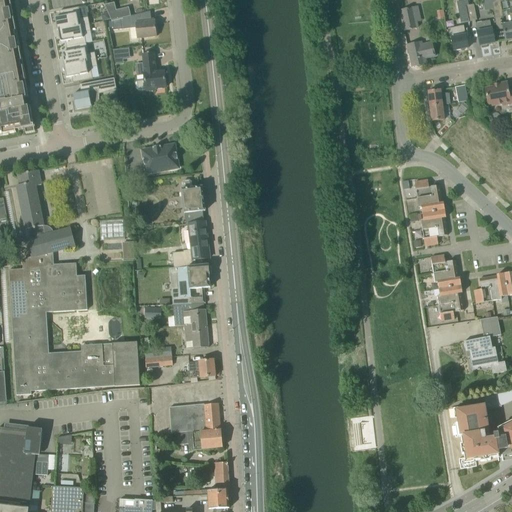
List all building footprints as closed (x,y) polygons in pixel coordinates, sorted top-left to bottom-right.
[(0,0),(0,129),(2,130),(3,135),(16,132),(16,131),(34,127),(30,107),(26,107),(24,99),(29,98),(24,73),(19,74),(18,68),(17,62),(22,61),(19,43),(13,44),(11,32),(16,31),(14,22),(9,23),(8,17),(13,16),(10,0),(7,0),(5,0),(4,0),(0,0)] [(469,22),(466,6),(469,5),(468,1),(457,3),(461,24),(469,22)] [(493,3),(495,19),(503,18),(500,2),(495,3),(493,3)] [(112,21),(120,19),(131,17),(129,7),(117,10),(114,4),(105,6),(112,21)] [(469,22),(477,21),(474,4),(469,5),(466,6),(469,22)] [(61,17),(57,18),(55,18),(57,30),(63,29),(89,24),(88,18),(81,19),(79,8),(60,11),(61,17)] [(413,8),(400,11),(404,31),(418,28),(417,23),(413,8)] [(511,10),(509,11),(511,24),(503,26),(505,41),(511,39),(511,10)] [(120,19),(121,19),(120,19),(122,30),(136,28),(138,39),(156,37),(155,21),(151,21),(150,12),(131,17),(120,19)] [(490,20),(482,22),(475,23),(480,46),(482,45),(482,47),(487,46),(487,44),(495,43),(493,36),(495,35),(494,30),(492,31),(490,20)] [(89,24),(63,29),(57,30),(58,31),(59,31),(60,36),(59,36),(60,40),(61,42),(63,42),(65,42),(66,47),(86,43),(84,32),(91,31),(89,24)] [(451,39),(454,51),(468,48),(463,26),(448,29),(450,39),(451,39)] [(422,45),(421,42),(407,45),(412,67),(426,64),(425,57),(434,55),(434,57),(435,57),(432,43),(422,45)] [(67,52),(65,53),(62,53),(64,59),(63,59),(64,66),(70,65),(96,60),(95,53),(88,54),(86,43),(66,47),(67,52)] [(154,53),(143,54),(144,64),(146,81),(137,81),(137,82),(138,91),(146,90),(146,91),(156,90),(156,89),(166,88),(165,72),(156,73),(154,53)] [(96,60),(70,65),(64,66),(66,78),(72,77),(73,83),(93,79),(91,68),(97,67),(96,60)] [(116,89),(114,78),(80,85),(81,93),(73,94),(74,97),(75,97),(76,101),(72,102),(74,113),(95,109),(92,96),(116,89)] [(493,85),(494,88),(485,89),(489,108),(503,105),(503,107),(511,104),(511,91),(509,92),(507,83),(493,85)] [(465,102),(464,96),(462,87),(456,88),(459,103),(465,102)] [(449,105),(449,104),(450,104),(449,94),(448,94),(441,95),(441,91),(428,92),(430,107),(442,105),(442,106),(449,105)] [(457,110),(462,115),(469,108),(464,103),(457,110)] [(442,105),(430,107),(431,122),(444,120),(442,106),(442,105)] [(478,135),(485,128),(481,124),(474,132),(478,135)] [(456,127),(444,144),(467,161),(481,142),(472,136),(471,138),(456,127)] [(505,131),(499,132),(510,144),(511,141),(505,134),(506,133),(505,131)] [(491,132),(481,141),(486,145),(495,136),(491,132)] [(486,148),(490,152),(500,141),(495,137),(486,148)] [(147,174),(169,170),(179,168),(175,145),(142,151),(147,174)] [(511,169),(511,163),(508,160),(499,170),(484,157),(473,170),(494,189),(511,169)] [(138,343),(81,346),(82,352),(49,354),(47,313),(87,310),(85,276),(77,276),(76,264),(54,265),(53,252),(76,246),(71,229),(45,235),(35,186),(41,185),(39,171),(18,175),(20,185),(17,186),(26,229),(31,228),(33,239),(27,240),(31,258),(24,260),(24,269),(9,270),(17,396),(32,395),(32,392),(115,387),(140,385),(138,343)] [(442,204),(439,186),(429,188),(428,180),(415,183),(419,208),(421,208),(423,221),(421,221),(425,247),(438,245),(437,237),(448,236),(445,218),(446,218),(444,203),(442,204)] [(184,182),(182,184),(182,189),(184,213),(185,213),(186,224),(190,224),(204,222),(203,212),(205,211),(202,188),(193,189),(192,183),(190,181),(184,182)] [(511,187),(503,197),(511,205),(511,187)] [(101,241),(125,240),(124,220),(100,222),(101,241)] [(209,258),(205,222),(204,222),(190,224),(193,251),(184,252),(185,259),(174,260),(173,260),(174,267),(188,266),(187,260),(193,260),(209,258)] [(135,261),(134,244),(123,244),(124,261),(135,261)] [(453,313),(464,311),(461,293),(462,293),(460,278),(459,279),(456,261),(445,263),(444,256),(431,258),(435,283),(438,283),(440,296),(437,296),(441,322),(451,320),(454,320),(453,313)] [(206,304),(205,296),(204,296),(200,296),(191,297),(190,289),(200,289),(203,288),(204,288),(210,288),(209,274),(211,273),(210,268),(211,268),(211,267),(210,267),(208,267),(208,265),(188,267),(188,266),(174,267),(171,267),(171,269),(170,269),(173,299),(178,299),(179,305),(204,304),(206,304)] [(139,271),(137,278),(143,280),(145,273),(139,271)] [(497,276),(479,279),(481,290),(474,291),(476,304),(502,300),(501,297),(511,295),(511,273),(511,274),(511,273),(497,275),(497,276)] [(204,304),(173,305),(175,326),(185,326),(207,324),(205,310),(204,310),(204,304)] [(161,320),(161,310),(146,309),(145,319),(161,320)] [(480,369),(491,366),(493,374),(506,372),(505,362),(498,364),(495,348),(492,349),(490,338),(501,335),(497,318),(481,320),(484,338),(464,342),(466,352),(470,351),(474,369),(473,369),(473,370),(477,369),(477,370),(480,370),(480,369)] [(186,342),(186,349),(194,349),(209,347),(207,324),(185,326),(186,342)] [(145,350),(145,358),(145,359),(172,357),(172,348),(145,350)] [(145,359),(146,360),(146,368),(173,366),(172,357),(145,359)] [(188,363),(188,371),(189,378),(191,378),(197,377),(201,377),(201,378),(209,377),(215,376),(216,376),(214,360),(188,363)] [(490,459),(498,458),(499,457),(498,450),(501,450),(501,454),(510,453),(510,448),(511,448),(511,449),(511,451),(511,452),(511,451),(511,421),(500,427),(503,432),(495,433),(496,439),(487,441),(486,433),(491,432),(487,409),(500,407),(494,395),(483,397),(485,406),(460,410),(460,407),(451,408),(451,411),(451,414),(452,413),(452,418),(458,418),(459,424),(453,425),(454,430),(454,432),(455,432),(455,438),(461,437),(462,444),(460,445),(461,448),(461,449),(461,451),(462,455),(464,455),(464,458),(459,459),(459,462),(459,465),(460,465),(461,469),(467,468),(467,469),(469,468),(476,467),(475,461),(480,460),(480,462),(484,462),(487,462),(487,461),(491,460),(490,459)] [(218,404),(205,405),(205,404),(170,408),(172,434),(178,433),(188,432),(189,444),(189,451),(223,448),(221,430),(220,430),(218,404)] [(0,511),(29,511),(31,491),(36,454),(37,443),(41,443),(42,435),(38,435),(38,432),(0,427),(0,511)] [(188,432),(178,433),(179,445),(189,444),(188,432)] [(71,472),(72,436),(59,436),(58,472),(71,472)] [(49,462),(37,462),(36,475),(48,476),(49,468),(49,462)] [(208,492),(230,490),(228,463),(215,463),(216,491),(209,491),(209,490),(208,490),(208,492)] [(94,511),(95,497),(95,494),(86,494),(85,511),(82,511),(84,488),(53,487),(51,511),(94,511)] [(208,496),(209,509),(228,508),(229,508),(229,497),(232,497),(232,490),(230,490),(208,492),(208,490),(202,491),(202,496),(208,496)] [(37,511),(38,505),(39,492),(31,491),(29,511),(37,511)] [(192,511),(193,510),(187,510),(186,511),(162,511),(162,503),(173,502),(172,497),(155,498),(156,501),(156,511),(192,511)] [(151,511),(151,510),(152,501),(136,500),(135,508),(126,507),(125,511),(151,511)]
